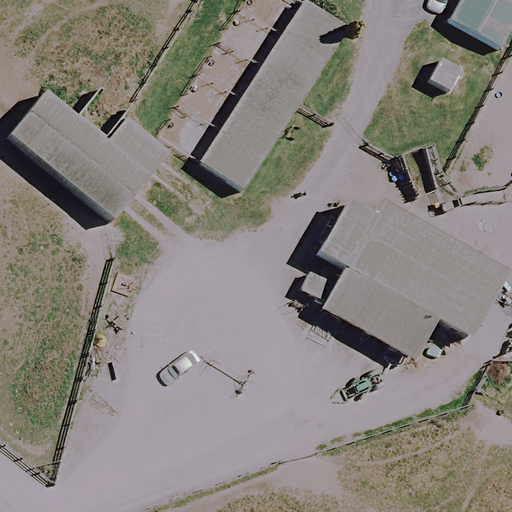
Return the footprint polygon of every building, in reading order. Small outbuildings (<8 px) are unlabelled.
[(511,33),(511,0),(465,0),(451,28),(501,55),(511,33)] [(346,38),(305,12),(203,170),(244,197),(346,38)] [(95,154),(36,106),(0,150),(0,153),(101,235),(157,165),(115,130),(95,154)] [(442,161),(396,154),(418,207),(455,191),(442,161)] [(503,287),(351,208),(322,263),(345,275),(323,317),(416,366),(433,333),(469,352),(503,287)]
